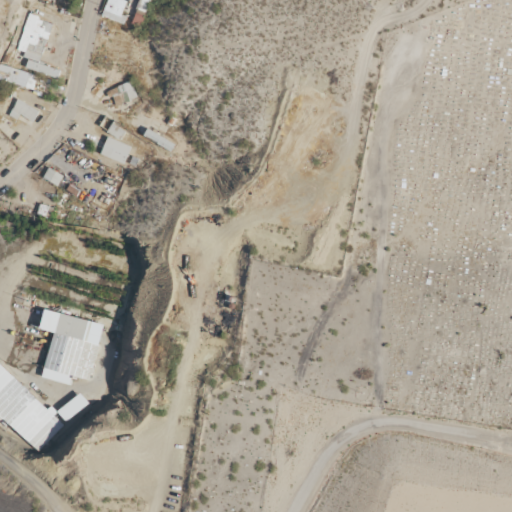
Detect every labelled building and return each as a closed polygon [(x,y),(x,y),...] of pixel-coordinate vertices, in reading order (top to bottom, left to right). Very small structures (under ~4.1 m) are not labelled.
[(126,1),(122,0),(107,0),(102,16),(123,25),(126,17),(121,15),(126,1)] [(139,0),(132,24),(141,27),(149,0),(139,0)] [(52,23),(27,16),(17,51),(24,52),(23,57),(41,63),(52,23)] [(58,78),(60,70),(27,61),(25,69),(58,78)] [(0,73),(0,82),(34,89),(37,74),(1,67),(0,73)] [(137,98),(131,82),(108,91),(115,107),(137,98)] [(32,125),(38,111),(16,101),(10,115),(32,125)] [(106,134),(121,140),(125,131),(110,124),(106,134)] [(171,151),(175,144),(147,130),(143,137),(171,151)] [(131,147),(107,137),(100,155),(124,165),(131,147)] [(63,176),(49,168),(43,178),(58,186),(63,176)] [(103,324),(44,311),(40,330),(52,332),(42,379),(70,385),(72,376),(91,380),(103,324)] [(0,418),(37,452),(63,424),(0,366),(0,418)] [(65,422),(87,404),(79,393),(56,412),(65,422)]
